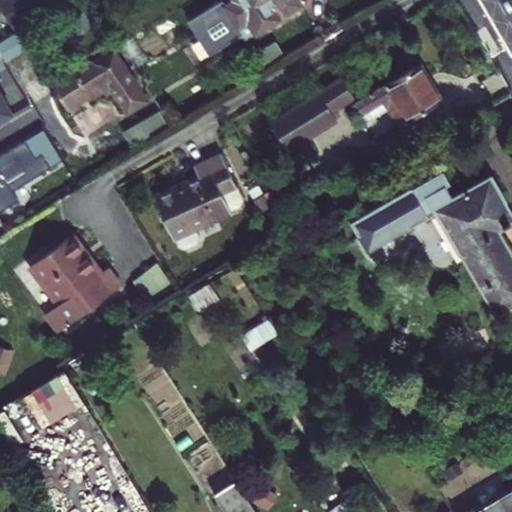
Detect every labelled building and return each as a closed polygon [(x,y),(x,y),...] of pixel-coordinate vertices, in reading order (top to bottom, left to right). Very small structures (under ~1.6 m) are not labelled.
[(300,3),(298,0),(217,0),(187,18),(208,52),(242,32),(245,36),(300,3)] [(113,50),(53,86),(66,108),(88,94),(90,96),(108,85),(125,113),(144,101),(113,50)] [(418,62),(354,100),(362,114),(382,102),(397,127),(441,101),(418,62)] [(337,118),(321,92),(286,113),(272,121),(286,146),(301,137),(302,139),(337,118)] [(0,118),(11,112),(0,93),(0,118)] [(166,124),(157,110),(121,131),(130,146),(166,124)] [(42,128),(25,139),(35,157),(41,153),(50,167),(62,160),(42,128)] [(25,139),(0,154),(0,210),(18,199),(12,190),(50,167),(41,153),(35,157),(25,139)] [(194,165),(197,176),(154,196),(173,238),(176,237),(179,245),(186,248),(196,244),(197,236),(194,228),(229,212),(220,190),(233,185),(220,152),(194,165)] [(435,215),(496,316),(511,306),(511,256),(498,232),(511,224),(511,214),(505,203),(506,202),(491,176),(452,199),(446,188),(450,185),(442,172),(411,190),(411,189),(350,225),(358,239),(362,237),(367,245),(375,240),(378,246),(407,228),(408,231),(435,215)] [(362,237),(358,239),(368,255),(408,231),(407,228),(378,246),(375,240),(367,245),(362,237)] [(72,233),(30,262),(58,303),(46,312),(57,329),(117,287),(104,268),(98,272),(72,233)] [(217,298),(209,284),(189,297),(197,310),(217,298)] [(243,337),(251,350),(276,333),(269,321),(243,337)] [(69,368),(26,392),(45,425),(88,401),(69,368)] [(439,449),(418,462),(427,477),(448,463),(439,449)] [(448,463),(427,477),(434,487),(455,473),(448,463)] [(224,511),(255,511),(235,480),(213,494),(224,511)] [(511,511),(511,490),(474,511),(511,511)] [(324,511),(356,511),(347,498),(324,511)]
